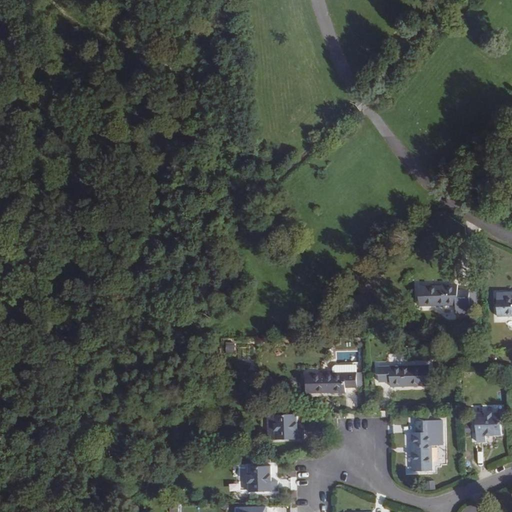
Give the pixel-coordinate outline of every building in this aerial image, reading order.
[(482,71),(483,69),(483,66),(483,64),(482,62),(480,60),(478,58),(476,58),(474,57),(472,58),(469,58),(467,60),(465,64),(465,66),(465,68),(466,73),(468,74),(470,75),(473,76),(475,76),(477,75),(479,74),(482,71)] [(476,91),(477,89),(477,87),(477,85),(474,82),(473,81),(469,80),(465,81),(463,82),(461,85),(461,87),(462,91),(463,93),(466,95),(468,96),(470,96),(474,94),(476,91)] [(470,314),(470,290),(458,290),(458,285),(419,286),(419,308),(456,306),(456,314),(470,314)] [(511,298),(511,291),(497,292),(497,299),(511,298)] [(511,316),(511,298),(497,299),(497,317),(511,316)] [(429,385),(429,365),(379,367),(379,381),(390,381),(391,386),(429,385)] [(357,373),(357,372),(307,372),(307,392),(346,392),(346,387),(357,387),(357,386),(357,373)] [(294,428),(294,420),(298,420),(298,412),(262,413),(263,439),(305,438),(305,427),(298,427),(294,428)] [(502,435),(502,412),(476,412),(476,442),(486,442),(486,435),(486,431),(494,430),(494,435),(502,435)] [(433,471),(432,420),(417,420),(417,432),(412,432),(413,471),(433,471)] [(267,481),(267,473),(272,473),(272,465),(249,465),(250,491),(279,491),(279,481),(272,481),(267,481)] [(425,480),(425,489),(434,489),(434,480),(425,480)] [(233,482),(230,489),(239,493),(242,487),(233,482)]
